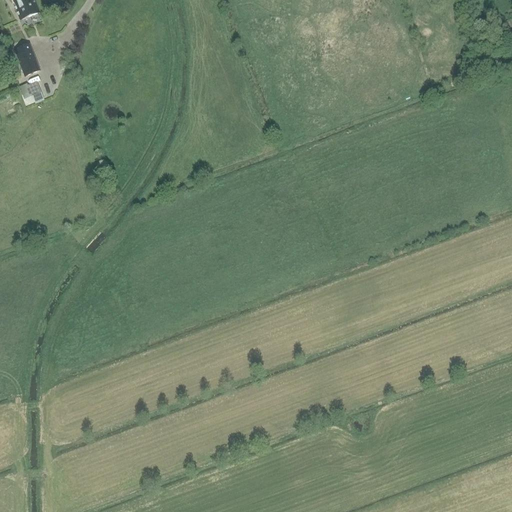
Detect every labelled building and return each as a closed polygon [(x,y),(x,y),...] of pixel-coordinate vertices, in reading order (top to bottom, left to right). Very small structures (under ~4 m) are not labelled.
[(21,20),(40,13),(35,0),(13,0),(16,6),(15,6),(21,20)] [(487,30),(490,37),(511,27),(511,24),(510,20),(487,30)] [(14,51),(25,78),(41,71),(30,44),(14,51)] [(0,61),(3,69),(13,65),(6,49),(0,51),(0,61)] [(28,85),(20,88),(25,100),(33,97),(36,105),(44,102),(37,83),(28,86),(28,85)]
